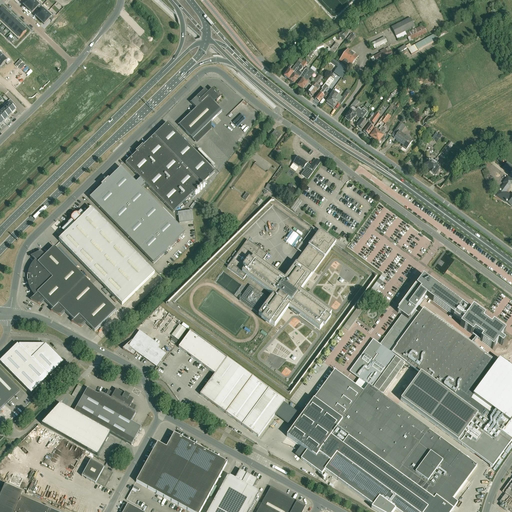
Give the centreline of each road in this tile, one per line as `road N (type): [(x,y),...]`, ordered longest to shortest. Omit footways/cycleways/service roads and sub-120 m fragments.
road 1 (unclassified): [(511,250),(267,73),(205,0)]
road 2 (residential): [(511,291),(209,70)]
road 3 (unclassified): [(9,314),(28,242),(209,70)]
road 4 (primary): [(0,251),(174,81)]
road 5 (primary): [(165,69),(0,231)]
road 6 (primary): [(234,64),(402,183)]
road 7 (unclassified): [(161,419),(141,374),(45,321),(9,314)]
road 8 (primary): [(402,183),(252,70)]
road 9 (unclassified): [(320,502),(161,419)]
road 10 (primary): [(511,263),(402,183)]
